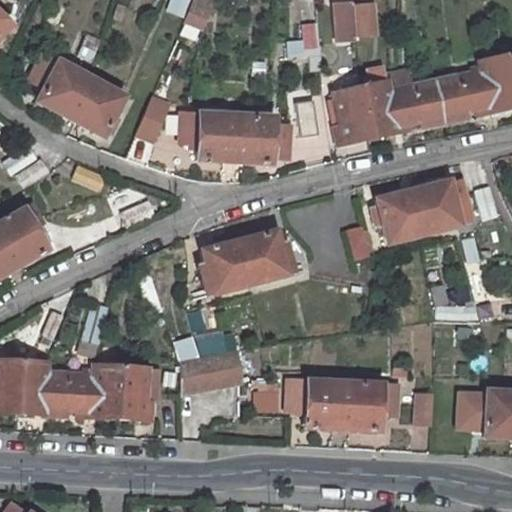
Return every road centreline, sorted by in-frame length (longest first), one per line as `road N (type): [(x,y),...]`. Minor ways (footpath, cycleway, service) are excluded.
road 1 (residential): [(0,466),(187,479),(250,470),(457,481),(511,493)]
road 2 (residential): [(511,142),(212,203)]
road 3 (residential): [(212,203),(0,314)]
road 4 (residential): [(212,203),(60,144),(0,102)]
